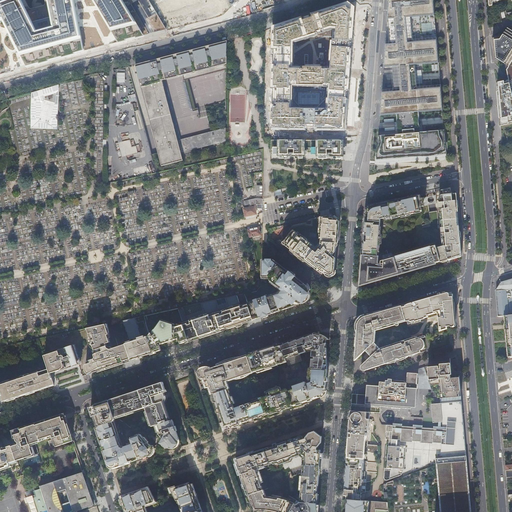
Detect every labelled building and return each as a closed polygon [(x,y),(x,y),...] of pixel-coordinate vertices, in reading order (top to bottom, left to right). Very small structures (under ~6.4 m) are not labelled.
[(0,0),(0,19),(2,19),(27,69),(84,50),(72,0),(94,0),(118,43),(144,36),(123,0),(49,0),(54,27),(37,32),(21,0),(0,0)] [(381,103),(380,115),(397,114),(419,112),(443,110),(441,88),(417,90),(415,65),(438,63),(436,40),(434,16),(432,0),(388,0),(387,20),(388,19),(390,44),(385,45),(384,68),(392,67),(395,92),(382,93),(381,103)] [(358,3),(276,25),(275,102),(276,103),(275,110),(276,112),(289,112),(290,112),(307,112),(307,107),(308,108),(308,70),(313,68),(313,64),(312,62),(309,62),(309,49),(315,47),(309,47),(355,35),(355,21),(358,20),(358,3)] [(43,5),(30,9),(34,21),(47,17),(43,5)] [(509,80),(511,96),(511,30),(510,30),(502,35),(493,36),(497,58),(505,64),(509,80)] [(226,69),(226,41),(166,57),(135,65),(162,166),(183,161),(162,81),(172,78),(183,75),(184,80),(226,69)] [(330,65),(326,122),(345,124),(347,91),(354,91),(356,67),(330,65)] [(117,82),(125,82),(126,70),(118,70),(117,82)] [(54,98),(47,95),(35,120),(45,125),(54,105),(51,104),(54,98)] [(419,112),(397,114),(398,134),(378,136),(377,160),(447,154),(444,130),(421,132),(419,112)] [(226,128),(211,132),(214,144),(226,141),(226,128)] [(211,132),(178,140),(181,153),(214,144),(211,132)] [(345,140),(271,140),(271,152),(344,153),(345,140)] [(370,207),(368,209),(367,211),(366,213),(361,286),(398,275),(398,274),(403,273),(436,264),(436,263),(440,262),(441,262),(449,260),(448,259),(453,258),(453,259),(462,256),(456,193),(451,194),(451,188),(443,190),(444,195),(440,195),(421,198),(420,195),(373,206),(371,206),(370,207)] [(255,206),(244,209),(245,216),(256,214),(255,206)] [(339,220),(337,219),(332,214),(329,215),(329,220),(321,219),(321,217),(311,219),(312,222),(311,224),(306,224),(306,222),(295,225),(293,228),(281,243),(282,244),(300,258),(300,257),(318,270),(319,269),(324,273),(325,272),(326,273),(327,274),(329,275),(330,275),(332,275),(333,274),(334,274),(338,231),(339,220)] [(281,243),(293,228),(288,225),(274,243),(280,247),(282,244),(281,243)] [(259,227),(248,229),(250,237),(261,234),(259,227)] [(262,279),(270,279),(270,280),(282,290),(279,294),(268,297),(266,294),(263,296),(264,297),(254,301),(255,303),(248,305),(253,319),(253,320),(257,319),(265,316),(290,308),(295,306),(298,303),(300,303),(302,303),(304,303),(307,302),(308,300),(309,299),(310,297),(310,296),(310,294),(310,292),(309,290),(308,288),(307,287),(307,286),(274,260),(262,260),(262,279)] [(498,316),(505,316),(511,314),(511,279),(502,282),(496,290),(498,316)] [(406,306),(402,307),(406,320),(406,321),(410,321),(410,322),(415,321),(415,322),(425,319),(425,318),(427,317),(427,315),(435,313),(434,312),(438,311),(439,314),(440,327),(441,327),(441,330),(447,329),(446,326),(450,326),(451,326),(452,327),(453,327),(454,326),(455,325),(455,324),(453,296),(450,297),(449,294),(447,293),(408,304),(406,305),(406,306)] [(178,308),(183,325),(188,339),(188,340),(217,330),(217,331),(233,326),(240,324),(249,321),(253,319),(248,305),(248,304),(241,307),(237,295),(225,298),(228,307),(219,310),(215,300),(201,303),(205,315),(187,321),(182,308),(178,308)] [(425,346),(425,344),(425,343),(424,342),(424,341),(423,340),(421,338),(421,337),(411,340),(411,338),(380,348),(375,342),(376,331),(396,325),(395,323),(406,320),(402,307),(402,306),(365,316),(358,318),(358,319),(357,333),(355,361),(366,351),(371,357),(362,365),(362,366),(361,367),(361,368),(362,369),(363,371),(365,371),(366,371),(421,352),(420,350),(422,350),(424,348),(425,346)] [(125,341),(126,344),(131,359),(131,360),(135,359),(135,357),(156,350),(156,352),(161,350),(160,349),(162,344),(176,339),(180,342),(181,344),(185,342),(185,341),(188,339),(183,325),(178,326),(178,324),(174,323),(162,320),(155,330),(151,333),(153,335),(141,339),(134,318),(123,321),(130,340),(125,341)] [(109,334),(106,324),(86,329),(91,343),(92,343),(97,357),(96,357),(95,359),(88,361),(88,364),(86,365),(85,367),(85,369),(86,371),(87,372),(92,370),(92,373),(108,367),(121,363),(124,362),(124,361),(131,359),(126,344),(111,349),(108,348),(106,344),(110,342),(108,335),(109,334)] [(285,342),(281,344),(286,359),(306,352),(305,350),(313,348),(312,368),(324,369),(326,343),(325,344),(325,341),(329,340),(327,338),(325,336),(322,335),(319,334),(315,333),(312,334),(300,338),(285,342)] [(456,340),(456,333),(447,336),(450,343),(456,340)] [(281,344),(262,350),(254,352),(247,355),(252,370),(256,368),(257,371),(258,373),(276,367),(276,365),(277,364),(286,361),(286,359),(281,344)] [(59,351),(44,356),(49,369),(50,373),(65,368),(81,363),(75,345),(58,350),(59,351)] [(206,368),(199,370),(202,379),(204,379),(207,388),(210,387),(212,394),(230,389),(227,381),(253,373),(252,370),(247,355),(238,358),(228,361),(217,364),(218,366),(211,369),(210,367),(206,368)] [(443,398),(461,396),(459,376),(451,376),(451,375),(452,375),(450,358),(428,366),(430,382),(440,379),(440,378),(441,378),(443,398)] [(417,384),(417,389),(432,390),(424,367),(417,369),(417,374),(416,384),(417,384)] [(324,369),(312,368),(310,368),(309,383),(307,384),(306,382),(293,386),(294,389),(288,391),(293,406),(319,397),(318,396),(321,395),(322,395),(323,395),(323,394),(324,394),(324,393),(324,392),(325,392),(325,389),(326,389),(327,369),(324,369)] [(5,402),(8,401),(8,402),(16,399),(16,398),(17,398),(24,395),(27,395),(36,393),(35,392),(41,390),(49,387),(54,386),(50,373),(49,369),(39,372),(39,371),(10,380),(0,382),(0,388),(0,389),(5,402)] [(356,404),(380,406),(391,406),(391,408),(401,408),(412,408),(412,399),(415,399),(416,389),(417,389),(417,384),(416,384),(417,374),(407,373),(406,381),(404,381),(405,380),(392,380),(392,379),(388,379),(388,380),(386,380),(386,382),(380,382),(379,386),(369,385),(368,395),(357,394),(356,404)] [(119,416),(145,408),(152,427),(169,421),(160,393),(166,391),(163,382),(146,388),(118,397),(109,400),(115,418),(119,416)] [(278,386),(268,390),(268,391),(266,392),(267,397),(262,399),(263,401),(267,414),(293,406),(288,391),(287,390),(282,392),(281,387),(278,388),(278,386)] [(234,426),(235,428),(240,426),(240,424),(267,414),(263,401),(260,402),(259,400),(234,408),(233,404),(235,404),(233,396),(230,397),(228,389),(230,389),(212,394),(225,429),(234,426)] [(449,450),(449,457),(467,455),(463,414),(461,396),(443,398),(440,398),(440,402),(431,403),(433,422),(438,422),(438,426),(434,426),(434,428),(423,427),(423,425),(414,424),(414,426),(403,425),(403,423),(394,422),(394,424),(391,424),(388,423),(386,437),(388,437),(387,443),(386,443),(384,466),(385,466),(384,476),(384,477),(385,478),(385,479),(386,479),(388,479),(400,474),(401,473),(402,472),(402,471),(402,469),(401,469),(401,468),(402,468),(404,468),(406,445),(397,444),(398,438),(401,439),(401,440),(412,441),(412,440),(421,441),(421,442),(433,443),(433,442),(441,442),(441,444),(452,445),(452,450),(449,450)] [(93,417),(110,466),(112,467),(112,468),(135,460),(135,458),(139,457),(140,458),(153,454),(154,451),(153,448),(148,443),(149,442),(144,437),(144,438),(141,435),(131,438),(133,442),(128,444),(129,446),(125,447),(124,446),(122,445),(120,445),(112,422),(116,421),(115,418),(119,416),(115,418),(109,400),(94,405),(95,406),(91,408),(94,417),(93,417)] [(351,411),(370,412),(380,413),(380,406),(356,404),(351,404),(351,411)] [(344,499),(361,500),(361,496),(365,452),(379,454),(380,445),(367,444),(369,427),(370,427),(371,419),(369,419),(370,415),(370,412),(351,411),(351,414),(350,425),(352,425),(349,453),(348,453),(348,454),(348,457),(347,457),(345,484),(344,495),(344,499)] [(18,443),(12,445),(17,460),(38,454),(34,443),(53,437),(56,447),(73,441),(64,415),(61,416),(56,418),(51,419),(46,421),(40,423),(34,425),(29,427),(23,428),(18,430),(14,432),(18,443)] [(177,441),(179,440),(172,420),(169,421),(152,427),(156,425),(160,436),(162,435),(163,439),(161,443),(163,444),(163,443),(168,446),(167,447),(169,448),(171,446),(173,446),(174,446),(175,445),(177,444),(177,441)] [(269,447),(265,449),(270,464),(273,463),(273,464),(277,463),(278,461),(289,457),(291,458),(298,456),(297,453),(299,452),(305,456),(305,462),(303,463),(303,464),(320,466),(322,437),(315,432),(310,433),(306,438),(307,438),(303,439),(302,436),(276,445),(277,447),(270,449),(269,447)] [(452,445),(441,444),(440,456),(442,456),(443,458),(449,457),(449,450),(452,450),(452,445)] [(0,470),(11,466),(10,463),(17,460),(12,445),(0,449),(0,470)] [(270,464),(265,449),(254,453),(254,454),(249,456),(249,454),(235,459),(237,465),(239,464),(242,473),(240,474),(242,479),(244,485),(246,484),(247,487),(245,487),(248,495),(249,495),(263,490),(261,483),(258,477),(256,471),(256,470),(259,469),(258,467),(261,466),(263,467),(265,466),(270,464)] [(471,511),(467,455),(449,457),(443,458),(435,458),(436,465),(440,511),(471,511)] [(319,470),(320,466),(303,464),(300,501),(317,503),(319,470)] [(440,511),(436,465),(382,484),(383,494),(387,494),(387,502),(388,510),(388,511),(440,511)] [(82,473),(32,490),(36,500),(35,500),(39,511),(77,511),(76,509),(84,506),(82,502),(94,498),(86,476),(85,472),(82,473)] [(202,511),(193,484),(188,485),(188,483),(170,489),(182,511),(147,511),(146,507),(157,503),(148,487),(136,491),(137,493),(121,498),(125,511),(131,510),(131,511),(202,511)] [(32,490),(32,489),(29,490),(32,497),(34,501),(37,511),(39,511),(35,500),(36,500),(32,490)] [(264,490),(263,490),(249,495),(251,501),(250,501),(253,510),(253,511),(267,511),(268,511),(271,511),(289,511),(295,503),(282,499),(282,497),(273,495),(273,497),(269,496),(269,498),(266,498),(264,490)] [(373,511),(374,509),(388,510),(387,502),(361,500),(344,499),(344,503),(343,511),(373,511)] [(315,511),(317,503),(300,501),(299,502),(296,503),(295,503),(289,511),(315,511)]
